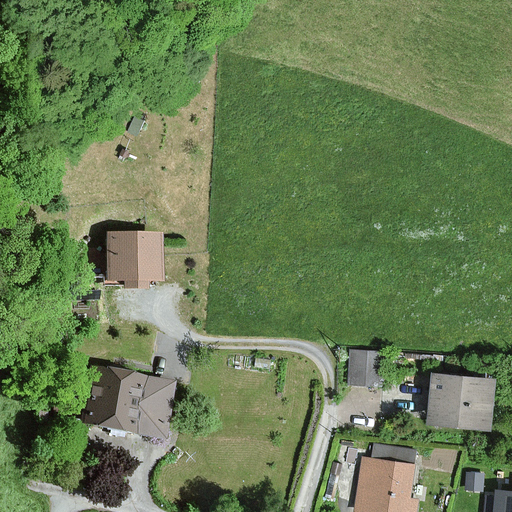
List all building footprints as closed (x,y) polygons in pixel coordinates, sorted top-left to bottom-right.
[(161,234),(112,234),(112,278),(125,278),(128,286),(147,286),(147,278),(160,278),(161,234)] [(382,354),(352,352),(350,383),(380,385),(382,354)] [(85,421),(114,426),(137,430),(165,435),(175,381),(146,376),(120,372),(94,367),(85,421)] [(495,380),(433,375),(429,423),(490,429),(495,380)] [(375,441),(373,453),(416,458),(418,445),(375,441)] [(414,465),(364,458),(356,511),(358,511),(415,511),(417,502),(409,500),(414,465)] [(482,474),(468,473),(467,489),(481,490),(482,474)] [(511,511),(511,493),(498,492),(495,511),(511,511)]
